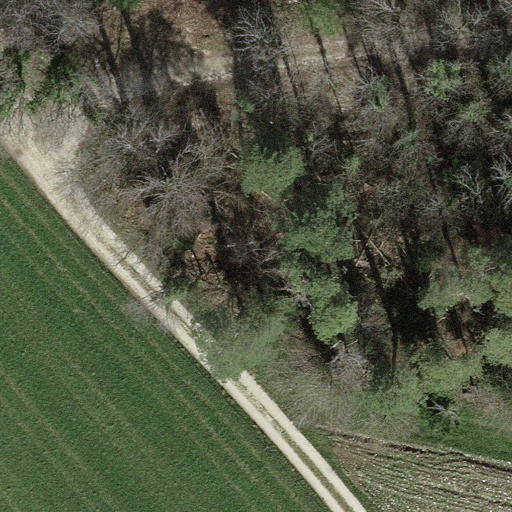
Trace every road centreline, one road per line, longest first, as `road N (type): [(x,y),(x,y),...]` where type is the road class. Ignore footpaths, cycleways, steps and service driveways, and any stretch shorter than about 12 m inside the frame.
road 1 (track): [(342,511),(0,116)]
road 2 (track): [(511,30),(132,73),(15,136)]
